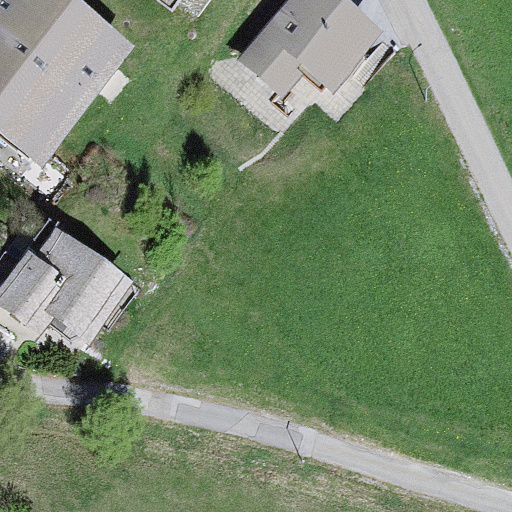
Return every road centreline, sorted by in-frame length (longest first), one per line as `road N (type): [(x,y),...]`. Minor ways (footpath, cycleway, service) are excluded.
road 1 (residential): [(509,511),(244,436),(0,388)]
road 2 (residential): [(386,0),(511,247)]
